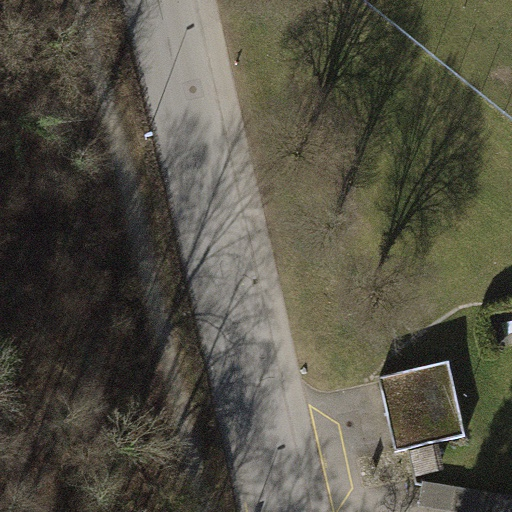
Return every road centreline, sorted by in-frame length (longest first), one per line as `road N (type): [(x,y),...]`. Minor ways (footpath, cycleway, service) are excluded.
road 1 (track): [(76,0),(124,172),(197,511)]
road 2 (residential): [(283,511),(170,0)]
